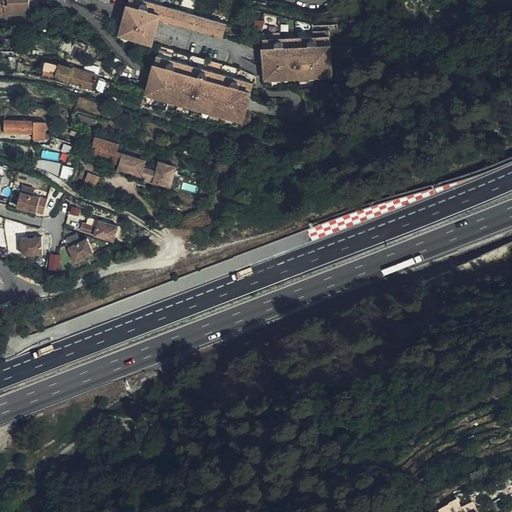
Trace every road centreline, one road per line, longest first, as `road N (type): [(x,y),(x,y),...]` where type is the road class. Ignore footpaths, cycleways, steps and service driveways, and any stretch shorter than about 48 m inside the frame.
road 1 (motorway): [(511,177),(0,376)]
road 2 (motorway): [(0,409),(511,212)]
